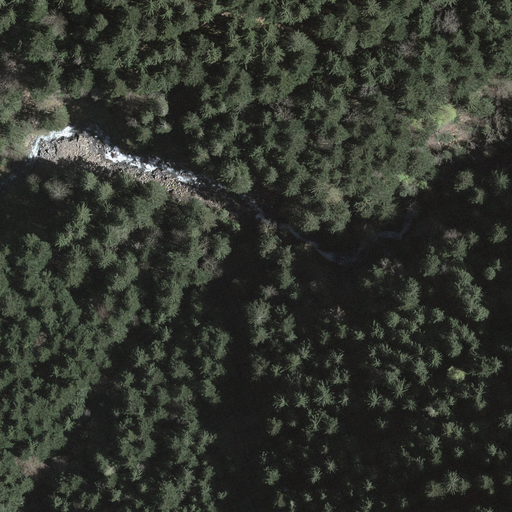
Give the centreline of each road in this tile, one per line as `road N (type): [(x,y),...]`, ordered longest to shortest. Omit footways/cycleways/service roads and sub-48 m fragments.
road 1 (track): [(0,189),(109,202),(265,286),(511,319)]
road 2 (track): [(0,38),(67,63),(173,55),(283,59),(405,32),(466,0)]
